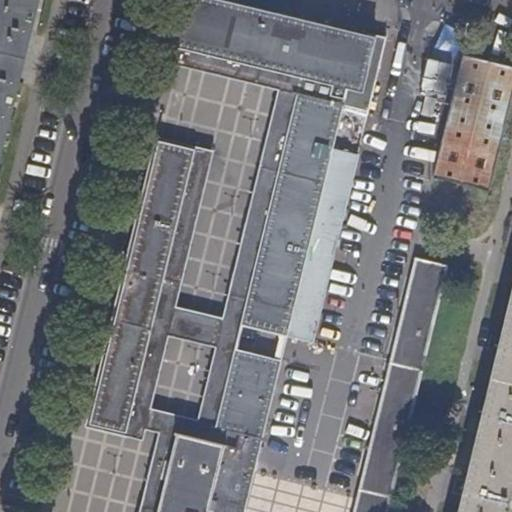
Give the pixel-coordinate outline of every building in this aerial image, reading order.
[(0,0),(0,160),(38,0),(0,0)] [(372,34),(285,13),(250,4),(250,7),(222,0),(193,0),(181,46),(296,75),(206,432),(175,424),(153,511),(245,511),(290,336),(310,341),(357,156),(332,150),(347,90),(357,92),(372,34)] [(288,0),(233,0),(250,4),(285,13),(288,0)] [(511,90),(511,65),(464,54),(435,176),(489,189),(511,90)] [(136,420),(200,150),(155,140),(87,427),(132,437),(136,420)] [(422,370),(448,267),(415,259),(389,363),(422,370)] [(506,511),(511,491),(511,290),(501,338),(497,354),(485,398),(481,415),(466,476),(462,494),(457,511),(506,511)] [(497,354),(501,338),(489,335),(486,350),(497,354)] [(417,393),(422,370),(389,363),(383,386),(417,393)] [(388,511),(417,393),(383,386),(352,511),(388,511)] [(481,415),(485,398),(474,395),(470,412),(481,415)] [(462,494),(466,476),(455,474),(451,491),(462,494)]
